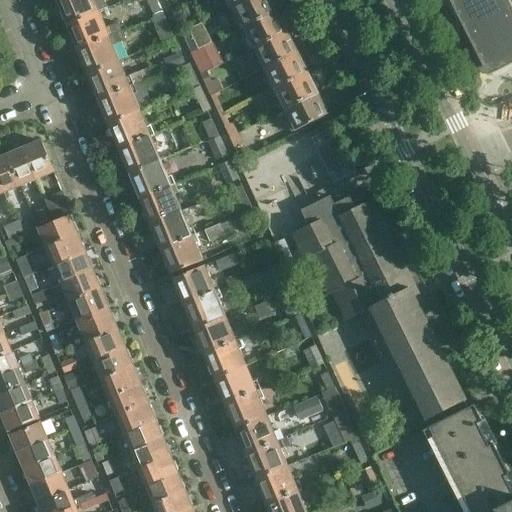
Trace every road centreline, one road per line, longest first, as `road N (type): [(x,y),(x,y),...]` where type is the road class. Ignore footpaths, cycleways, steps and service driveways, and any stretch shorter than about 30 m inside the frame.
road 1 (residential): [(224,511),(48,93)]
road 2 (tertiary): [(327,0),(511,368)]
road 3 (tertiary): [(466,157),(390,0)]
